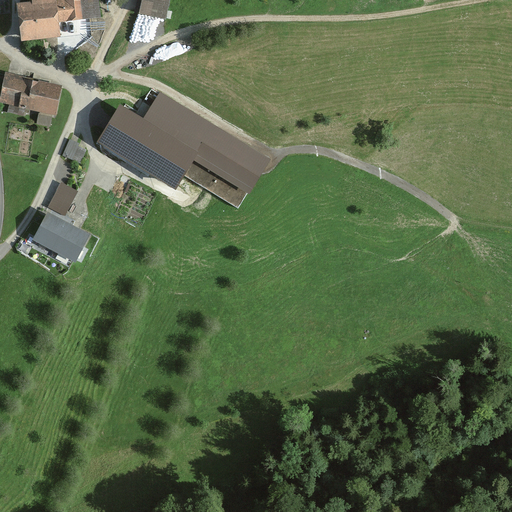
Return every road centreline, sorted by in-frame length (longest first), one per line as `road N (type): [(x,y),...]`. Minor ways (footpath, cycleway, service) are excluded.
road 1 (track): [(92,74),(218,21),(370,17),(477,0)]
road 2 (track): [(431,266),(305,224),(184,199)]
road 3 (track): [(268,151),(329,152),(411,188),(454,218)]
